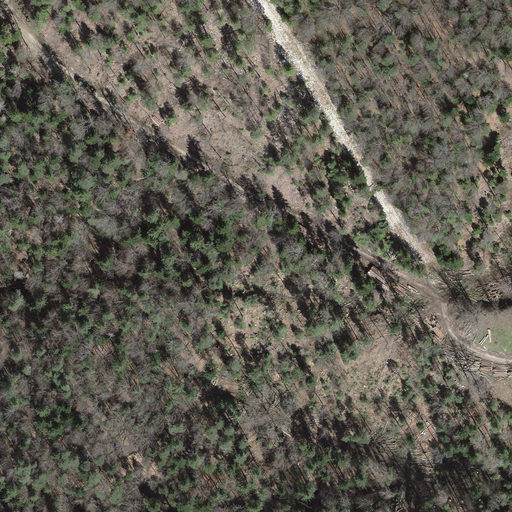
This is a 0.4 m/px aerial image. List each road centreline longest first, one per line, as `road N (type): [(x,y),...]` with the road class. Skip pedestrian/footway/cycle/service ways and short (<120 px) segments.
road 1 (track): [(0,2),(41,49),(142,128),(444,303),(456,336),(471,350),(511,361)]
road 2 (track): [(0,380),(7,358),(16,358),(70,394),(125,449),(150,442),(198,400),(226,390),(402,467),(412,488),(404,511)]
road 3 (track): [(444,303),(459,286),(389,208),(267,0)]
